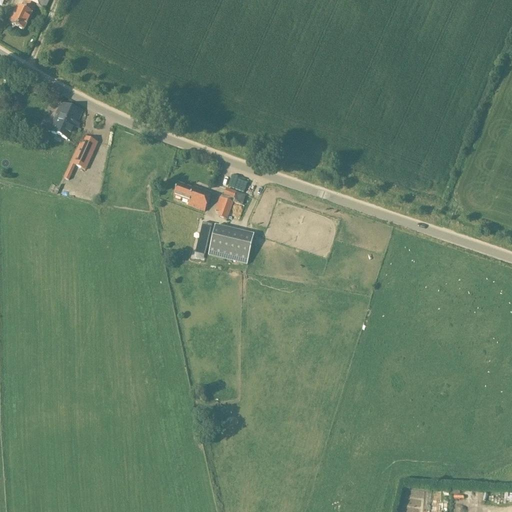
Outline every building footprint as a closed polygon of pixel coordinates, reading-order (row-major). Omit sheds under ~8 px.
[(23,0),(27,2),(27,3),(23,10),(17,6),(9,23),(23,31),(32,14),(31,14),(35,7),(36,6),(44,10),(48,0),(23,0)] [(61,104),(48,132),(69,141),(82,114),(61,104)] [(93,153),(79,146),(70,165),(85,171),(93,153)] [(189,203),(188,205),(205,212),(211,195),(191,188),(191,189),(179,185),(174,197),(189,203)] [(227,189),(224,196),(234,199),(236,193),(227,189)] [(224,199),(218,217),(227,220),(233,203),(233,202),(224,199)] [(200,241),(197,253),(206,255),(214,225),(205,223),(200,242),(200,241)] [(247,265),(254,236),(215,227),(208,256),(247,265)]
